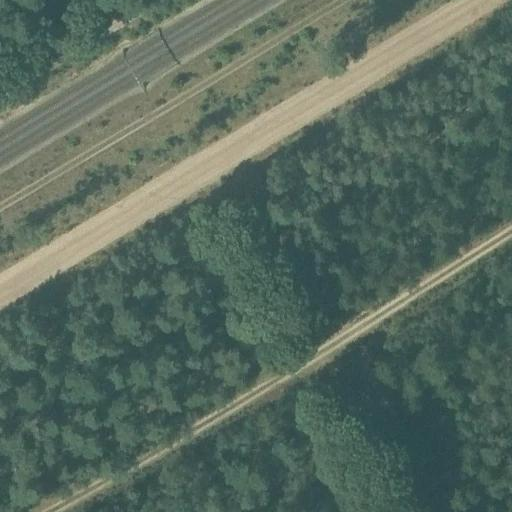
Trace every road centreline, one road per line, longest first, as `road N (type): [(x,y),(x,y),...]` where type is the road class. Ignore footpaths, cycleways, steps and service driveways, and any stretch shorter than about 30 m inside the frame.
road 1 (track): [(0,208),(344,0)]
road 2 (track): [(96,0),(71,37),(0,82)]
